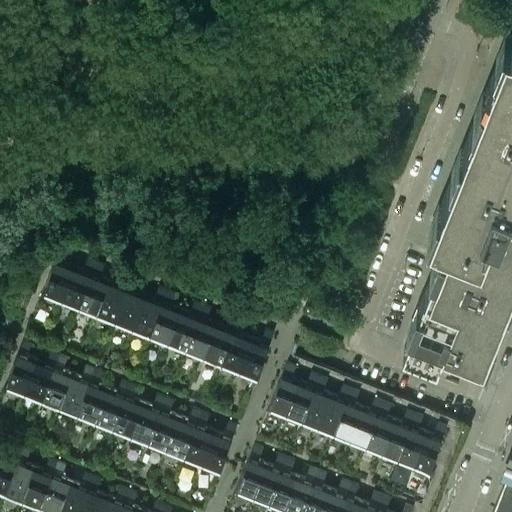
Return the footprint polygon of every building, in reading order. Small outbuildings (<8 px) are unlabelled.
[(411,327),(404,344),(438,358),(441,351),(460,358),(464,348),(481,355),(481,354),(485,356),(488,357),(497,334),(494,333),(507,301),(510,302),(511,296),(511,35),(508,34),(505,33),(496,56),(499,57),(486,89),(483,88),(474,112),(477,113),(464,145),(461,144),(452,168),(454,169),(442,201),(439,200),(429,223),(432,224),(437,226),(436,227),(449,232),(442,247),(440,246),(430,270),(433,271),(420,303),(417,302),(408,326),(411,327)] [(60,244),(39,296),(52,302),(54,298),(58,300),(73,263),(58,258),(60,254),(66,256),(69,248),(60,244)] [(73,263),(58,300),(64,303),(63,306),(75,311),(96,259),(88,255),(84,264),(90,266),(89,270),(73,263)] [(96,259),(75,311),(88,316),(89,313),(94,315),(109,278),(94,272),(95,268),(101,271),(105,262),(96,259)] [(109,278),(94,315),(99,317),(98,320),(111,325),(132,273),(123,269),(120,278),(126,280),(124,284),(109,278)] [(132,273),(111,325),(123,330),(125,327),(129,329),(144,292),(129,286),(131,282),(137,285),(140,276),(132,273)] [(144,292),(129,329),(135,331),(134,334),(147,339),(167,287),(159,284),(155,292),(161,295),(160,298),(144,292)] [(167,287),(147,339),(159,344),(160,341),(165,343),(179,306),(165,300),(166,296),(172,299),(176,290),(167,287)] [(179,306),(165,343),(170,345),(169,348),(182,353),(202,301),(194,298),(191,306),(197,309),(195,312),(179,306)] [(202,301),(182,353),(194,358),(196,355),(200,357),(215,320),(200,314),(202,311),(208,313),(211,305),(202,301)] [(215,320),(200,357),(206,359),(205,362),(218,368),(238,315),(230,312),(226,320),(232,323),(231,326),(215,320)] [(238,315),(218,368),(230,372),(231,369),(236,371),(251,334),(236,328),(237,325),(243,327),(247,319),(238,315)] [(251,334),(236,371),(241,373),(240,377),(253,382),(274,330),(265,326),(262,335),(268,337),(266,341),(251,334)] [(23,337),(2,389),(15,394),(17,391),(21,393),(35,356),(21,350),(23,347),(29,349),(32,341),(23,337)] [(35,356),(21,393),(27,395),(26,398),(38,403),(59,351),(51,348),(47,356),(53,359),(52,362),(35,356)] [(59,351),(38,403),(51,408),(52,405),(57,407),(71,370),(57,364),(58,361),(64,363),(68,355),(59,351)] [(287,360),(266,411),(279,416),(280,413),(283,415),(298,378),(285,373),(287,369),(293,372),(296,363),(287,360)] [(71,370),(57,407),(62,409),(61,413),(73,417),(94,365),(86,362),(83,371),(89,373),(87,377),(71,370)] [(94,365),(73,417),(86,423),(88,420),(92,421),(107,385),(92,379),(94,375),(100,377),(103,369),(94,365)] [(298,378),(283,415),(287,416),(286,419),(299,424),(319,372),(311,369),(307,377),(313,380),(312,383),(298,378)] [(319,372),(299,424),(310,429),(312,426),(315,427),(330,391),(317,385),(318,382),(324,384),(328,376),(319,372)] [(107,385),(92,421),(98,424),(97,427),(109,432),(130,380),(122,376),(118,385),(124,387),(123,391),(107,385)] [(130,380),(109,432),(122,437),(123,434),(128,436),(142,399),(128,393),(129,389),(135,392),(138,383),(130,380)] [(330,391),(315,427),(319,429),(318,432),(330,437),(351,385),(342,382),(339,390),(345,392),(344,396),(330,391)] [(351,385),(330,437),(342,442),(343,439),(347,440),(362,403),(349,398),(350,394),(356,397),(359,388),(351,385)] [(142,399),(128,436),(133,438),(132,441),(145,446),(165,394),(157,391),(154,399),(160,401),(158,405),(142,399)] [(165,394),(145,446),(157,451),(159,448),(163,450),(178,413),(163,407),(165,403),(171,406),(174,397),(165,394)] [(362,403),(347,440),(351,442),(350,445),(363,450),(382,398),(374,394),(371,403),(377,405),(375,409),(362,403)] [(382,398),(363,450),(374,455),(375,451),(379,453),(393,416),(380,411),(382,407),(388,409),(391,401),(382,398)] [(178,413),(163,450),(169,452),(168,455),(180,460),(200,408),(193,405),(189,413),(195,416),(194,419),(178,413)] [(393,416),(379,453),(383,454),(382,458),(394,463),(414,410),(406,407),(403,415),(409,418),(407,422),(393,416)] [(200,408),(180,460),(193,465),(194,462),(199,464),(213,427),(199,421),(200,418),(206,420),(209,412),(200,408)] [(414,410),(394,463),(406,467),(407,464),(411,466),(425,429),(412,424),(414,420),(420,422),(423,414),(414,410)] [(213,427),(199,464),(204,466),(203,469),(216,475),(237,423),(228,419),(225,427),(231,430),(229,433),(213,427)] [(428,471),(447,423),(438,420),(434,428),(440,430),(439,434),(425,429),(411,466),(415,467),(413,470),(431,477),(433,473),(428,471)] [(0,449),(0,495),(1,496),(22,444),(14,441),(10,449),(16,452),(15,455),(0,449)] [(254,442),(233,494),(246,499),(247,496),(250,497),(265,460),(252,455),(254,451),(260,454),(263,445),(254,442)] [(22,444),(1,496),(14,501),(15,498),(19,500),(34,463),(20,457),(21,454),(27,456),(31,448),(22,444)] [(265,460),(250,497),(255,499),(253,502),(265,507),(286,454),(278,451),(274,460),(280,462),(279,466),(265,460)] [(286,454),(265,507),(277,511),(279,508),(282,510),(296,473),(284,468),(285,464),(291,466),(295,458),(286,454)] [(34,463),(19,500),(25,502),(24,506),(36,510),(57,458),(49,455),(46,463),(52,466),(50,470),(34,463)] [(57,458),(36,510),(40,511),(56,511),(69,477),(55,471),(57,468),(63,470),(66,462),(57,458)] [(296,473),(282,510),(286,511),(300,511),(318,467),(309,464),(306,472),(312,475),(311,478),(296,473)] [(318,467),(300,511),(317,511),(328,485),(316,480),(317,477),(323,479),(326,471),(318,467)] [(69,477),(56,511),(77,511),(93,472),(85,469),(81,478),(87,480),(86,484),(69,477)] [(93,472),(77,511),(96,511),(105,491),(91,486),(92,482),(98,484),(101,476),(93,472)] [(511,511),(511,473),(511,475),(507,473),(491,511),(511,511)] [(328,485),(317,511),(336,511),(349,480),(341,476),(338,485),(344,487),(343,491),(328,485)] [(349,480),(336,511),(355,511),(361,498),(347,493),(349,489),(355,492),(358,483),(349,480)] [(105,491),(96,511),(118,511),(128,487),(120,483),(117,492),(123,494),(121,498),(105,491)] [(128,487),(118,511),(137,511),(140,505),(126,500),(128,496),(134,499),(137,490),(128,487)] [(361,498),(355,511),(373,511),(381,492),(373,489),(370,498),(376,500),(374,504),(361,498)] [(381,492),(373,511),(392,511),(393,511),(379,506),(381,502),(387,504),(390,496),(381,492)] [(156,511),(140,505),(137,511),(159,511),(164,501),(156,498),(152,506),(158,508),(156,511)] [(164,501),(159,511),(162,511),(163,510),(167,511),(169,511),(172,504),(164,501)] [(411,511),(414,505),(405,502),(402,510),(406,511),(395,511),(393,511),(392,511),(411,511)]
